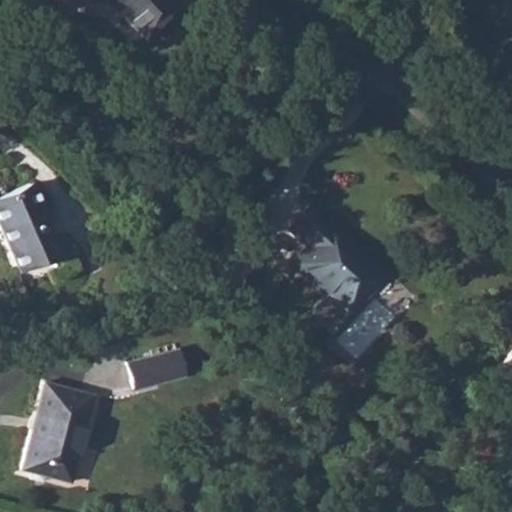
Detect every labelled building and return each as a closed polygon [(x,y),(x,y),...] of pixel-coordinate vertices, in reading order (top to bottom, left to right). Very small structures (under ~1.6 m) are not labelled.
[(63,0),(93,1),(100,3),(106,4),(113,9),(125,20),(141,36),(175,5),(170,0),(63,0)] [(25,183),(0,194),(0,234),(15,268),(55,251),(25,183)] [(307,246),(292,263),(324,292),(307,310),(329,330),(342,315),(341,313),(344,310),(346,311),(381,273),(326,224),(325,226),(306,207),(287,227),(307,246)] [(511,349),(501,361),(511,371),(511,349)] [(181,376),(174,350),(123,363),(130,389),(181,376)] [(34,430),(27,429),(17,467),(67,481),(89,395),(42,383),(33,416),(37,418),(34,430)]
